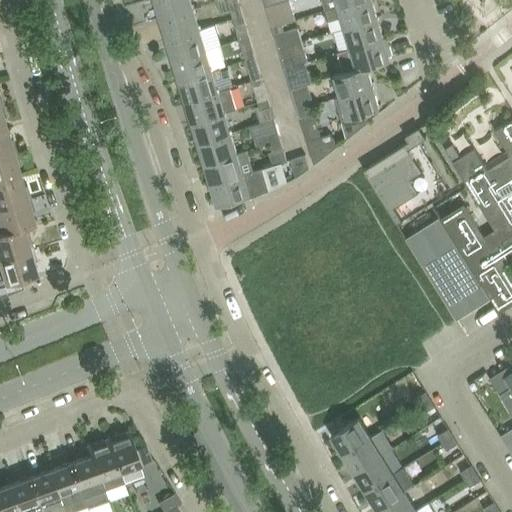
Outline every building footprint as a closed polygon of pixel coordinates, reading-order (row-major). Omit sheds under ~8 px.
[(156,0),(161,17),(194,7),(191,0),(156,0)] [(239,0),(218,0),(217,0),(221,12),(231,10),(233,18),(244,15),(241,6),(239,0)] [(290,0),(284,0),(266,6),(270,18),(272,26),(283,23),(296,19),(290,0)] [(323,0),(326,10),(358,0),(323,0)] [(342,15),(345,27),(378,17),(372,0),(358,0),(326,10),(329,19),(342,15)] [(161,17),(168,38),(200,28),(194,7),(161,17)] [(244,15),(233,18),(240,38),(250,35),(246,23),(244,15)] [(345,27),(333,30),(340,51),(352,47),(384,37),(378,17),(345,27)] [(302,40),(298,26),(285,30),(283,23),(272,26),(278,47),(302,40)] [(200,28),(168,38),(174,59),(206,49),(221,44),(215,24),(200,28)] [(250,35),(240,38),(243,51),(246,59),(256,56),(253,48),(250,35)] [(340,51),(339,51),(345,72),(368,65),(368,66),(391,59),(389,55),(393,54),(390,44),(386,45),(384,37),(352,47),(340,51)] [(295,64),(308,60),(302,40),(278,47),(285,68),(295,64)] [(174,59),(180,79),(213,69),(206,49),(174,59)] [(256,56),(246,59),(248,68),(251,76),(261,73),(259,64),(256,56)] [(291,89),(312,82),(308,69),(297,72),(295,64),(285,68),(291,89)] [(345,72),(335,75),(341,96),(374,86),(368,66),(368,65),(345,72)] [(180,79),(186,100),(219,90),(216,79),(222,78),(219,68),(213,69),(180,79)] [(264,83),(254,86),(258,101),(269,97),(264,83)] [(374,86),(341,96),(336,98),(339,107),(341,108),(344,107),(347,116),(344,116),(342,121),(347,137),(370,120),(367,111),(380,107),(374,86)] [(186,100),(193,121),(225,111),(236,107),(230,87),(219,90),(186,100)] [(258,101),(261,109),(271,105),(269,97),(258,101)] [(308,106),(305,97),(294,101),(297,109),(308,106)] [(300,117),(310,114),(308,106),(297,109),(300,117)] [(193,121),(199,141),(231,131),(225,111),(193,121)] [(275,118),(251,125),(257,146),(271,142),(281,139),(275,118)] [(467,206),(444,220),(491,297),(497,308),(501,314),(502,313),(499,307),(511,298),(511,278),(503,264),(511,259),(511,118),(494,129),(511,157),(511,159),(491,173),(475,147),(460,155),(453,143),(445,148),(453,160),(495,228),(485,234),(467,206)] [(411,140),(364,169),(398,223),(403,220),(395,207),(418,192),(410,179),(422,171),(409,149),(417,143),(419,143),(421,141),(427,138),(420,127),(406,136),(406,137),(408,136),(411,140)] [(0,156),(18,151),(14,139),(11,140),(7,129),(0,130),(0,156)] [(199,141),(205,162),(238,152),(231,131),(199,141)] [(307,140),(315,164),(338,145),(331,132),(307,140)] [(284,147),(281,139),(271,142),(273,150),(269,151),(273,164),(277,163),(288,160),(284,147)] [(205,162),(211,183),(244,173),(241,162),(247,160),(244,150),(238,152),(205,162)] [(0,181),(22,175),(18,164),(21,163),(18,151),(0,156),(0,181)] [(290,158),(296,177),(310,168),(306,154),(290,158)] [(244,173),(211,183),(218,204),(249,194),(250,197),(269,189),(262,167),(244,173)] [(0,207),(32,198),(28,186),(25,187),(22,175),(0,181),(0,207)] [(0,232),(24,226),(36,223),(32,211),(36,210),(32,198),(0,207),(0,232)] [(457,318),(491,297),(444,220),(441,215),(406,236),(457,318)] [(0,257),(34,248),(30,236),(28,237),(24,226),(0,232),(0,257)] [(0,270),(0,297),(24,288),(21,278),(38,273),(35,261),(38,260),(34,248),(0,257),(0,263),(2,270),(0,270)] [(511,371),(505,376),(511,386),(500,393),(511,412),(511,371)] [(426,391),(415,398),(420,405),(431,398),(426,391)] [(431,398),(420,405),(424,412),(435,405),(431,398)] [(332,434),(343,453),(371,435),(359,417),(332,434)] [(449,427),(438,434),(443,441),(454,435),(449,427)] [(371,435),(343,453),(355,471),(383,454),(394,446),(383,428),(371,435)] [(130,430),(109,438),(125,482),(144,475),(143,473),(140,464),(152,460),(146,444),(143,445),(136,447),(130,430)] [(454,435),(443,441),(447,449),(458,442),(454,435)] [(109,438),(89,445),(92,454),(109,499),(109,501),(129,493),(125,482),(109,438)] [(90,455),(72,461),(88,506),(90,511),(113,511),(109,501),(109,499),(92,454),(90,455)] [(355,471),(366,489),(394,472),(383,454),(355,471)] [(72,461),(51,469),(67,511),(72,511),(88,506),(72,461)] [(472,464),(461,471),(466,478),(476,471),(472,464)] [(394,472),(366,489),(378,508),(405,490),(415,484),(404,466),(394,472)] [(67,511),(51,469),(31,476),(44,511),(67,511)] [(476,471),(466,478),(470,486),(481,479),(476,471)] [(44,511),(31,476),(11,484),(21,511),(44,511)] [(21,511),(11,484),(0,487),(0,511),(21,511)] [(378,508),(380,511),(411,511),(417,509),(405,490),(378,508)] [(176,492),(159,503),(165,511),(166,511),(177,506),(182,502),(176,492)] [(495,501),(484,508),(486,511),(492,511),(499,508),(495,501)]
